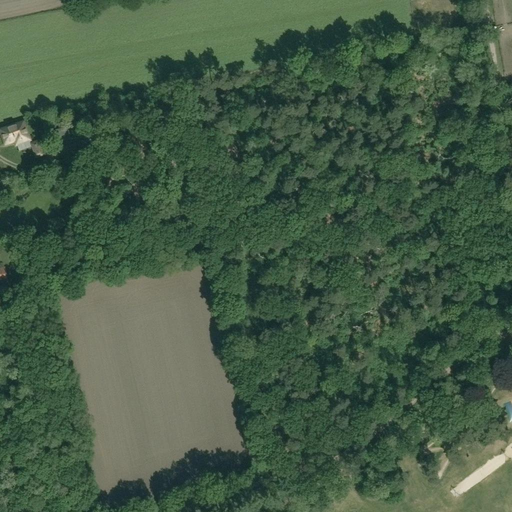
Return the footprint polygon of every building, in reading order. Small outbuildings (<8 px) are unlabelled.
[(15,142),(16,145),(30,140),(24,123),(0,131),(0,132),(4,146),(15,142)] [(92,134),(95,140),(114,133),(111,126),(92,134)] [(57,138),(69,135),(67,127),(55,130),(57,138)] [(64,145),(75,144),(74,136),(62,138),(64,145)] [(37,142),(31,144),(36,157),(42,155),(37,142)] [(63,176),(55,178),(59,189),(66,186),(63,176)]
